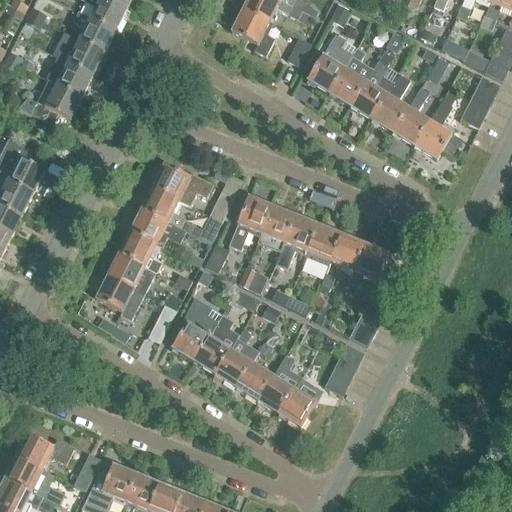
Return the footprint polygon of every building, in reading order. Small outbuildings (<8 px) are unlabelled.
[(116,36),(128,14),(102,1),(99,0),(82,0),(80,4),(96,12),(90,23),(116,36)] [(102,0),(102,1),(128,14),(134,0),(102,0)] [(272,0),(251,0),(244,13),(270,27),(277,14),(298,25),(299,24),(303,15),(294,11),(282,5),(272,0)] [(272,0),(282,5),(303,15),(311,20),(315,21),(318,15),(307,7),(293,0),(272,0)] [(423,0),(413,0),(409,10),(418,13),(423,0)] [(467,0),(462,12),(471,15),(476,3),(490,9),(494,0),(467,0)] [(484,26),(482,30),(493,34),(501,13),(511,17),(511,0),(494,0),(490,9),(484,26)] [(13,3),(9,9),(25,17),(28,11),(13,3)] [(440,3),(436,14),(446,18),(450,8),(440,3)] [(343,31),(352,15),(345,11),(339,8),(331,24),(343,31)] [(25,17),(9,9),(6,17),(21,24),(25,17)] [(462,12),(458,22),(467,25),(471,15),(462,12)] [(32,13),(29,20),(43,27),(46,21),(32,13)] [(275,44),(264,38),(270,27),(244,13),(233,36),(258,49),(254,56),(266,61),(275,44)] [(311,20),(303,15),(299,24),(308,28),(312,20),(311,20)] [(105,59),(116,36),(90,23),(78,17),(73,28),(85,34),(79,46),(105,59)] [(43,27),(29,20),(25,27),(39,35),(43,27)] [(433,48),(438,40),(426,33),(421,42),(433,48)] [(511,36),(507,34),(502,45),(511,49),(511,36)] [(105,59),(79,46),(61,36),(49,58),(57,62),(94,81),(105,59)] [(307,85),(329,98),(344,73),(351,61),(341,55),(345,47),(333,40),(322,59),(307,85)] [(289,66),(300,72),(312,49),(301,43),(289,66)] [(463,65),(468,54),(446,43),(441,53),(463,65)] [(511,49),(502,45),(499,51),(497,54),(511,61),(511,49)] [(433,65),(436,58),(426,53),(423,60),(433,65)] [(344,73),(329,98),(350,111),(366,86),(373,74),(361,67),(365,59),(356,54),(351,61),(344,73)] [(492,65),(491,65),(509,74),(511,68),(511,61),(497,54),(492,65)] [(386,71),(391,62),(383,57),(378,66),(386,71)] [(10,58),(6,64),(20,71),(20,70),(23,65),(10,58)] [(481,60),(476,71),(486,76),(491,65),(492,65),(481,60)] [(438,61),(432,72),(444,78),(450,67),(438,61)] [(46,85),(48,85),(83,103),(94,81),(57,62),(46,85)] [(30,75),(34,68),(24,63),(23,65),(20,70),(30,75)] [(20,71),(6,64),(2,72),(16,79),(20,71)] [(491,65),(486,76),(504,85),(509,74),(491,65)] [(394,88),(383,82),(389,73),(386,71),(378,66),(373,74),(366,86),(350,111),(372,124),(387,99),(394,88)] [(372,124),(393,137),(409,112),(399,106),(411,87),(399,79),(387,99),(372,124)] [(484,81),(478,92),(496,100),(501,90),(484,81)] [(71,126),(83,103),(48,85),(37,108),(27,103),(18,113),(52,130),(53,128),(62,121),(71,126)] [(393,137),(415,150),(430,125),(417,117),(430,96),(421,91),(409,112),(393,137)] [(478,92),(474,99),(472,102),(490,111),(496,100),(478,92)] [(448,96),(444,103),(451,108),(455,100),(448,96)] [(467,112),(485,121),(490,111),(472,102),(467,112)] [(415,150),(437,163),(452,138),(442,132),(454,112),(442,105),(430,125),(415,150)] [(485,121),(467,112),(461,123),(479,132),(485,121)] [(0,167),(0,181),(33,199),(44,176),(31,169),(36,159),(9,145),(0,162),(0,164),(1,165),(0,167)] [(153,192),(181,207),(191,212),(198,199),(207,203),(214,190),(192,179),(190,183),(165,170),(153,192)] [(0,209),(22,221),(33,199),(0,181),(0,209)] [(181,207),(153,192),(141,215),(169,229),(179,234),(184,225),(185,223),(176,217),(181,207)] [(209,220),(222,226),(234,203),(222,197),(209,220)] [(261,239),(273,211),(249,201),(237,230),(228,251),(238,255),(247,233),(261,239)] [(22,221),(0,209),(0,237),(10,243),(22,221)] [(257,248),(280,258),(296,220),(273,211),(261,239),(257,248)] [(141,215),(130,237),(158,251),(160,253),(167,241),(178,247),(184,237),(179,234),(169,229),(141,215)] [(319,229),(296,220),(280,258),(276,269),(287,275),(297,253),(307,258),(319,229)] [(184,225),(179,234),(184,237),(198,244),(209,250),(210,250),(215,241),(202,234),(184,225)] [(303,269),(326,278),(330,267),(342,239),(319,229),(303,269)] [(0,263),(10,243),(0,237),(0,263)] [(130,237),(119,259),(158,279),(162,270),(151,265),(158,251),(130,237)] [(342,239),(330,267),(353,276),(365,248),(342,239)] [(354,276),(345,298),(354,301),(358,290),(360,291),(364,280),(377,286),(389,257),(365,248),(353,276),(354,276)] [(229,256),(216,250),(205,273),(218,279),(229,256)] [(199,270),(203,262),(193,257),(189,264),(199,270)] [(158,279),(119,259),(107,281),(135,296),(147,302),(158,279)] [(247,271),(238,288),(247,292),(256,275),(247,271)] [(211,282),(202,277),(197,287),(206,291),(211,282)] [(336,281),(326,277),(322,288),(331,292),(336,281)] [(176,286),(188,292),(192,284),(180,278),(176,286)] [(130,327),(144,300),(135,296),(107,281),(95,304),(122,318),(120,321),(130,327)] [(271,304),(283,310),(289,299),(276,292),(271,304)] [(252,315),(258,304),(238,293),(232,305),(252,315)] [(164,309),(177,315),(183,303),(170,297),(164,309)] [(289,299),(283,310),(306,321),(311,310),(289,299)] [(319,312),(323,304),(317,301),(312,308),(319,312)] [(371,302),(365,313),(383,322),(389,311),(371,302)] [(171,354),(193,368),(209,342),(222,320),(195,304),(182,328),(186,330),(171,354)] [(264,321),(275,327),(281,314),(270,307),(264,321)] [(160,349),(176,317),(177,315),(164,309),(148,343),(160,349)] [(365,313),(363,317),(360,323),(377,333),(383,322),(365,313)] [(315,327),(328,333),(332,324),(320,318),(315,327)] [(193,368),(215,381),(230,355),(221,349),(234,327),(222,320),(209,342),(193,368)] [(355,334),(372,343),(377,333),(360,323),(355,334)] [(115,341),(120,334),(111,328),(106,336),(115,341)] [(215,381),(236,394),(258,358),(246,350),(252,339),(243,333),(231,355),(215,381)] [(349,345),(367,354),(372,343),(355,334),(354,335),(350,344),(349,345)] [(265,346),(259,356),(267,361),(273,351),(265,346)] [(341,360),(359,369),(364,359),(346,350),(341,360)] [(286,360),(280,369),(289,375),(295,365),(286,360)] [(354,379),(354,377),(359,369),(341,360),(336,370),(354,379)] [(252,368),(236,394),(257,407),(273,381),(252,368)] [(348,390),(354,379),(336,370),(331,381),(348,390)] [(278,420),(300,434),(316,407),(305,401),(318,380),(307,373),(294,394),(278,420)] [(257,407),(278,420),(294,394),(273,381),(257,407)] [(325,392),(342,401),(348,390),(331,381),(325,392)] [(28,439),(16,462),(43,475),(50,461),(67,469),(75,454),(57,445),(54,452),(28,439)] [(74,490),(86,496),(101,464),(89,459),(74,490)] [(16,462),(5,484),(32,498),(43,475),(16,462)] [(126,506),(137,478),(113,468),(109,478),(101,475),(100,474),(80,511),(106,511),(108,511),(112,501),(125,506),(126,506)] [(150,511),(160,487),(137,478),(126,506),(125,506),(123,511),(133,511),(134,509),(140,511),(150,511)] [(32,498),(5,484),(0,493),(0,509),(5,511),(30,511),(31,511),(32,511),(38,511),(39,511),(40,511),(51,511),(53,508),(43,503),(32,498)] [(176,511),(183,497),(160,487),(150,511),(176,511)] [(203,511),(206,506),(183,497),(177,511),(203,511)]
